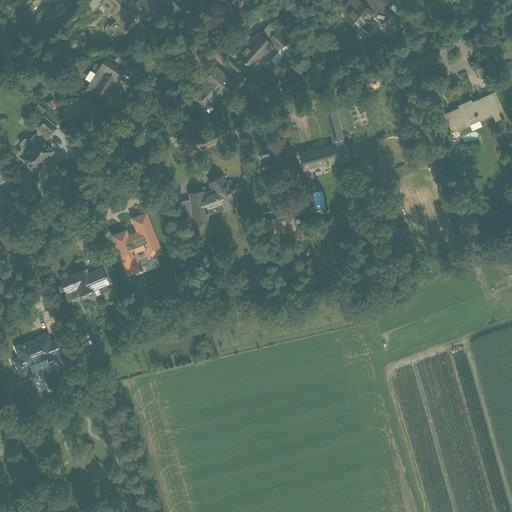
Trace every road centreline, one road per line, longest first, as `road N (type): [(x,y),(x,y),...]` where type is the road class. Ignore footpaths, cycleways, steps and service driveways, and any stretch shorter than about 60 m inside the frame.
road 1 (tertiary): [(0,289),(89,167),(237,0)]
road 2 (unknown): [(145,104),(186,146),(253,123),(290,189)]
